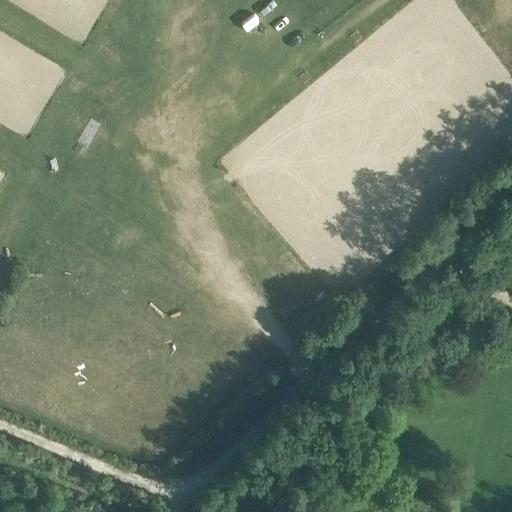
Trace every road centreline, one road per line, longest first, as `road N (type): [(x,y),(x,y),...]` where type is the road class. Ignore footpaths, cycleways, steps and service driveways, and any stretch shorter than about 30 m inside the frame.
road 1 (unclassified): [(193,490),(511,206)]
road 2 (track): [(0,417),(181,499)]
